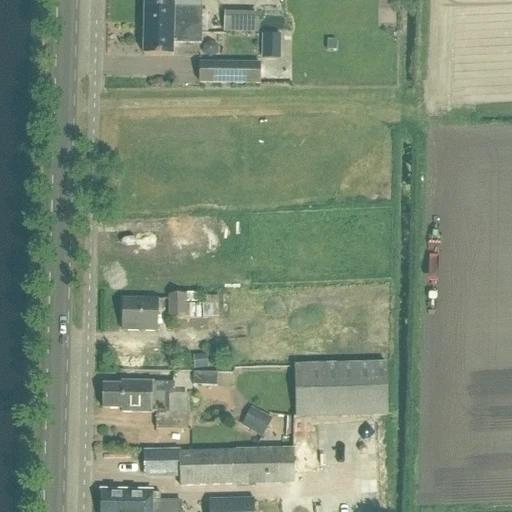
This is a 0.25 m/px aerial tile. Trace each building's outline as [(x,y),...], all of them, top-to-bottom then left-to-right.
[(145,32),(202,33),(203,11),(174,11),(174,0),(149,0),(149,7),(145,7),(145,32)] [(255,33),(256,11),(222,10),(221,31),(255,33)] [(202,45),(202,33),(145,32),(144,57),(173,57),(173,44),(202,45)] [(261,36),(260,60),(278,61),(278,36),(261,36)] [(257,85),(258,64),(196,63),(196,85),(257,85)] [(161,219),(163,252),(193,250),(191,217),(161,219)] [(215,297),(199,297),(199,305),(185,306),(185,304),(198,303),(197,294),(184,295),(168,296),(169,320),(186,319),(187,329),(199,328),(199,319),(216,319),(215,297)] [(158,333),(158,301),(123,300),(123,332),(158,333)] [(208,353),(196,350),(193,362),(205,365),(208,353)] [(293,419),(317,418),(385,417),(384,364),(292,366),(293,419)] [(214,387),(215,374),(187,373),(186,385),(214,387)] [(175,390),(175,384),(122,383),(122,386),(104,386),(103,410),(122,410),(122,413),(156,414),(156,430),(188,431),(188,414),(169,414),(170,390),(175,390)] [(241,427),(262,439),(272,420),(251,409),(241,427)] [(294,458),(294,451),(178,453),(177,451),(141,452),(142,478),(177,477),(178,487),(292,485),(292,473),(304,472),(313,472),(313,457),(294,458)] [(152,495),(152,492),(120,491),(120,495),(103,494),(102,511),(180,511),(181,503),(160,503),(160,495),(152,495)] [(206,511),(251,511),(251,499),(206,501),(206,511)]
